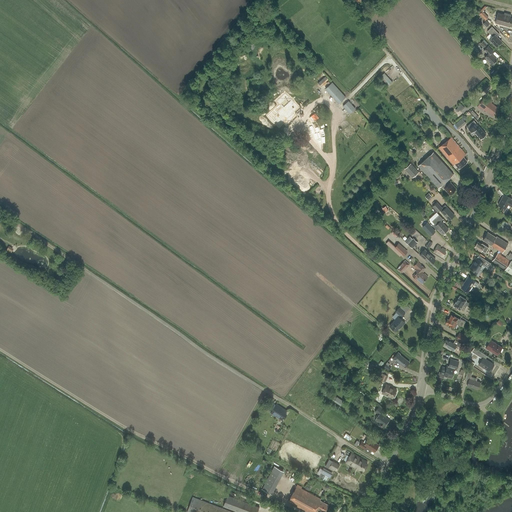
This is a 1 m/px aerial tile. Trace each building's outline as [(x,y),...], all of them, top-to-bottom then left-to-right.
[(498,13),(496,23),(509,26),(509,25),(511,25),(511,17),(511,18),(511,15),(505,13),(505,14),(498,13)] [(500,34),(492,27),(488,31),(493,37),(490,40),(497,47),(502,42),(497,37),(500,34)] [(498,60),(492,54),(494,51),(488,46),(484,51),(487,54),(485,57),(492,65),(498,60)] [(343,106),(350,114),(356,109),(332,83),(326,88),(339,103),(342,100),(345,104),(343,106)] [(485,96),(477,107),(483,111),(484,110),(488,113),(489,113),(494,116),(498,110),(496,109),(498,107),(492,103),(493,102),(485,96)] [(285,119),(286,120),(294,113),(293,112),(298,108),(293,102),(292,103),(291,101),(287,105),(286,104),(278,112),(279,113),(274,117),(276,118),(275,119),(280,124),(285,119)] [(458,128),(466,122),(463,118),(455,125),(458,128)] [(474,121),(466,127),(472,133),(474,131),(481,139),(486,134),(479,126),(474,121)] [(464,157),(466,155),(452,137),(439,147),(454,165),(455,164),(459,168),(467,161),(464,157)] [(456,188),(450,182),(450,183),(447,180),(454,174),(434,152),(418,166),(438,188),(442,185),(450,194),(456,188)] [(419,172),(411,163),(405,169),(412,178),(419,172)] [(511,207),(511,199),(511,198),(504,194),(498,205),(506,209),(508,205),(511,207)] [(437,202),(433,206),(438,212),(440,210),(441,212),(449,221),(455,215),(445,205),(442,208),(437,202)] [(437,217),(433,221),(437,224),(434,227),(437,230),(438,229),(443,234),(449,229),(443,223),(445,221),(439,215),(437,217)] [(430,234),(434,231),(427,223),(423,227),(430,234)] [(501,248),(504,250),(508,244),(497,236),(496,237),(488,232),(486,235),(487,236),(487,237),(498,244),(497,246),(501,248)] [(502,253),(504,250),(501,248),(497,246),(498,244),(487,237),(487,236),(486,235),(483,240),(492,246),(491,246),(502,253)] [(412,240),(408,244),(412,249),(417,243),(413,239),(412,239),(412,240)] [(387,241),(385,243),(400,256),(401,254),(403,255),(407,251),(397,242),(393,246),(387,241)] [(481,244),(478,242),(474,247),(478,250),(478,251),(479,251),(480,251),(481,252),(482,250),(484,252),(485,253),(489,248),(483,243),(481,244)] [(442,257),(443,255),(444,256),(446,252),(445,252),(446,250),(438,245),(434,252),(442,257)] [(432,263),(436,259),(425,250),(420,255),(428,262),(429,261),(432,263)] [(505,270),(510,261),(498,253),(492,262),(505,270)] [(493,271),(496,267),(482,257),(480,260),(477,258),(470,268),(475,272),(474,274),(479,277),(482,271),(479,269),(483,264),(487,267),(493,271)] [(402,274),(410,265),(405,260),(397,269),(402,274)] [(415,274),(413,276),(416,279),(422,283),(428,277),(423,272),(425,269),(421,265),(418,262),(414,266),(417,269),(416,271),(417,273),(416,274),(415,274)] [(504,279),(505,278),(506,276),(498,270),(496,272),(496,273),(504,279)] [(479,284),(475,281),(468,277),(461,287),(462,288),(468,292),(471,288),(473,285),(477,287),(479,284)] [(466,300),(460,295),(454,305),(460,309),(461,308),(463,310),(467,306),(471,308),(474,304),(470,301),(469,303),(466,301),(466,300)] [(401,317),(405,313),(399,308),(396,312),(400,315),(399,317),(398,316),(389,326),(396,331),(399,328),(400,328),(405,322),(400,318),(401,317)] [(448,319),(446,323),(450,325),(454,327),(456,323),(458,324),(462,326),(463,327),(466,322),(464,321),(460,319),(455,317),(451,315),(449,319),(448,319)] [(459,333),(456,338),(465,343),(468,338),(459,333)] [(445,341),(444,342),(444,343),(444,344),(447,346),(447,347),(454,350),(457,345),(461,348),(463,344),(455,340),(453,343),(450,341),(449,342),(446,340),(445,341)] [(486,348),(497,355),(502,347),(491,340),(486,348)] [(479,365),(490,372),(494,365),(485,359),(487,356),(474,348),(472,352),(482,359),(479,365)] [(395,360),(405,367),(409,362),(400,354),(398,352),(393,358),(395,360)] [(439,372),(438,376),(443,378),(444,376),(451,379),(455,368),(456,369),(459,362),(451,359),(449,364),(448,366),(447,366),(446,368),(442,367),(441,372),(439,372)] [(468,380),(467,386),(478,389),(480,382),(475,381),(476,379),(470,377),(471,374),(467,372),(465,379),(468,380)] [(385,382),(388,376),(381,373),(378,379),(385,382)] [(393,387),(386,384),(382,393),(392,398),(393,397),(394,397),(397,392),(396,391),(396,389),(392,388),(393,387)] [(334,401),(340,406),(343,401),(337,397),(336,398),(333,396),(331,399),(334,401)] [(271,412),(282,419),(283,417),(284,418),(287,414),(285,413),(287,411),(276,404),(273,408),(270,406),(268,411),(271,412)] [(382,428),(384,425),(384,426),(389,419),(380,412),(383,409),(379,406),(375,411),(379,414),(375,419),(380,423),(378,425),(382,428)] [(359,446),(364,449),(366,446),(374,452),(379,445),(368,438),(365,443),(362,441),(359,446)] [(351,453),(346,462),(355,468),(356,467),(359,468),(360,468),(364,470),(367,464),(365,463),(366,461),(351,453)] [(329,468),(329,466),(336,471),(340,464),(333,460),(332,461),(329,459),(325,466),(329,468)] [(275,465),(264,489),(276,494),(286,470),(275,465)] [(330,478),(333,473),(324,468),(323,470),(320,468),(319,471),(321,472),(330,478)] [(328,482),(330,478),(321,472),(319,477),(328,482)] [(313,511),(316,508),(324,511),(325,511),(329,505),(320,500),(321,499),(297,486),(288,502),(307,511),(313,511)] [(257,511),(259,507),(227,495),(223,506),(238,511),(257,511)] [(233,511),(193,497),(186,511),(233,511)]
